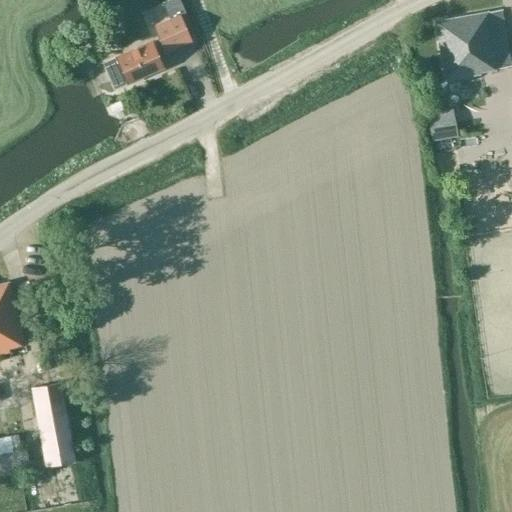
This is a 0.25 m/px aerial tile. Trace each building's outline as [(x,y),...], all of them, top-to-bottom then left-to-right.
[(164,69),(159,57),(193,42),(181,15),(186,13),(180,0),(170,0),(163,3),(170,20),(155,26),(160,40),(152,43),(152,42),(116,58),(103,64),(115,90),(128,85),(164,69)] [(496,70),(511,67),(502,10),(488,13),(488,12),(434,22),(445,81),(480,75),(480,73),(496,70)] [(71,47),(60,52),(68,72),(79,67),(71,47)] [(119,101),(108,106),(112,114),(123,109),(119,101)] [(452,136),(448,118),(448,113),(424,117),(427,140),(452,136)] [(9,349),(25,345),(9,283),(0,285),(0,355),(10,353),(9,349)] [(45,467),(75,462),(62,384),(31,389),(45,467)] [(15,433),(0,435),(0,452),(17,450),(15,433)] [(0,475),(31,471),(27,450),(0,454),(0,475)]
